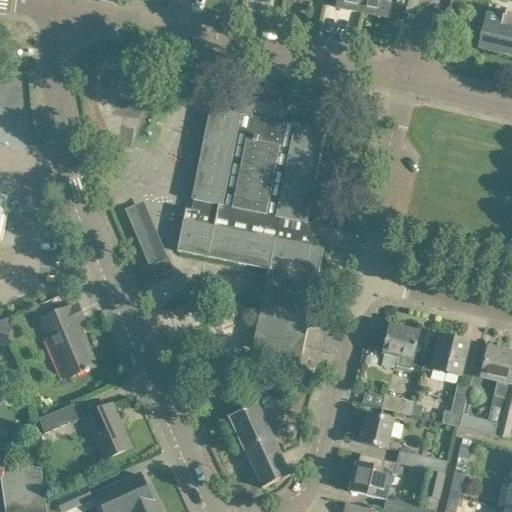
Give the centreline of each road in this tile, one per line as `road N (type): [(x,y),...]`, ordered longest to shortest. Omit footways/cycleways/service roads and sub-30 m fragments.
road 1 (residential): [(208,511),(71,198),(61,131),(64,11)]
road 2 (residential): [(411,85),(64,11)]
road 3 (residential): [(356,285),(318,458),(305,488),(280,511)]
road 4 (residential): [(411,85),(356,285)]
road 5 (unclassified): [(356,285),(511,317)]
